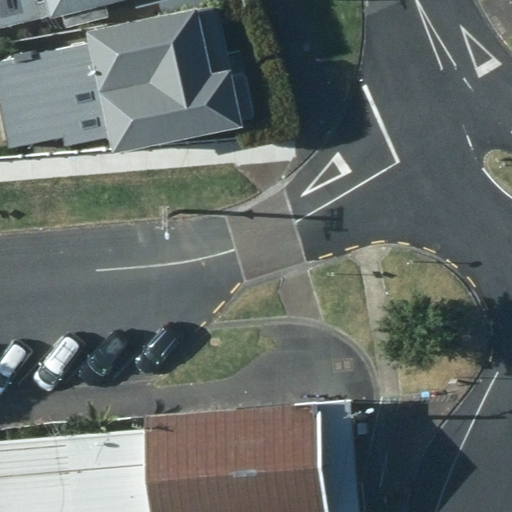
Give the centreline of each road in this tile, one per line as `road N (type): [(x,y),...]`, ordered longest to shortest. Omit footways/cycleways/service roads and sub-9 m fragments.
road 1 (residential): [(459,86),(386,159),(300,221),(228,250),(141,270),(0,281)]
road 2 (residential): [(511,239),(482,183),(459,86)]
